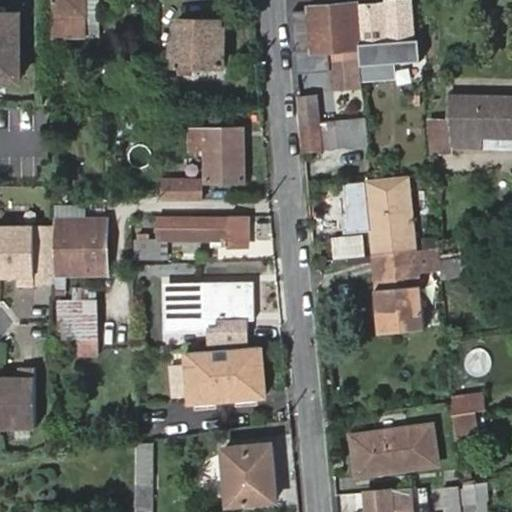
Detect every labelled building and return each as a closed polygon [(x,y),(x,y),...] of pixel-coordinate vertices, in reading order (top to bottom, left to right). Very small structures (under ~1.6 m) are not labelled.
[(50,0),(51,11),(84,10),(83,0),(50,0)] [(359,41),(355,0),(333,0),(307,2),(305,0),(291,0),(290,2),(295,50),(311,50),(312,60),(330,59),(359,56),(359,49),(359,41)] [(410,0),(355,0),(359,41),(359,49),(412,45),(413,53),(419,52),(418,31),(412,31),(410,0)] [(0,79),(20,79),(17,14),(0,14),(0,79)] [(174,36),(174,47),(179,47),(179,68),(203,69),(204,63),(218,63),(221,19),(179,17),(178,36),(174,36)] [(359,49),(360,57),(413,53),(412,45),(359,49)] [(359,56),(330,59),(332,86),(362,84),(359,56)] [(413,60),(396,60),(396,77),(414,77),(413,60)] [(155,79),(158,105),(172,105),(171,78),(155,79)] [(511,95),(448,93),(451,118),(429,117),(433,144),(454,145),(511,146),(511,95)] [(299,97),(301,124),(318,122),(315,96),(299,97)] [(364,118),(318,122),(320,147),(366,143),(364,118)] [(301,124),(304,148),(320,147),(318,122),(301,124)] [(233,135),(232,125),(191,126),(193,145),(206,145),(207,179),(244,178),(242,134),(233,135)] [(242,125),(232,125),(233,135),(242,134),(242,125)] [(415,250),(408,177),(365,181),(365,182),(369,224),(375,224),(376,238),(370,239),(372,254),(415,250)] [(202,180),(160,181),(162,199),(203,199),(202,180)] [(365,182),(348,183),(352,225),(369,224),(365,182)] [(248,245),(247,213),(227,214),(227,218),(161,218),(162,222),(166,222),(167,227),(157,228),(157,237),(136,238),(137,257),(167,255),(167,238),(225,238),(226,246),(248,245)] [(0,224),(0,278),(19,278),(19,288),(35,288),(35,276),(34,223),(0,224)] [(34,223),(35,276),(108,275),(107,223),(34,223)] [(333,256),(364,256),(364,235),(333,235),(333,256)] [(474,271),(471,252),(438,257),(440,275),(474,271)] [(376,278),(382,334),(427,328),(420,273),(376,278)] [(252,275),(160,276),(161,325),(210,325),(210,346),(248,343),(248,313),(253,313),(252,310),(252,275)] [(98,298),(57,299),(59,339),(100,338),(98,298)] [(210,346),(187,347),(190,397),(220,395),(219,383),(231,383),(232,394),(264,392),(261,342),(248,343),(210,346)] [(172,392),(186,391),(183,366),(170,367),(172,392)] [(22,376),(1,376),(1,424),(38,424),(38,367),(22,367),(22,376)] [(231,383),(219,383),(220,395),(232,394),(231,383)] [(454,401),(455,414),(477,410),(485,409),(483,393),(453,396),(454,401)] [(455,414),(457,435),(480,432),(477,410),(455,414)] [(352,432),(358,472),(438,464),(433,423),(352,432)] [(136,442),(135,511),(153,511),(154,442),(136,442)] [(226,448),(230,504),(278,500),(272,444),(226,448)] [(444,488),(447,511),(462,511),(459,486),(444,488)] [(410,488),(367,492),(368,511),(392,511),(393,510),(413,507),(410,488)]
